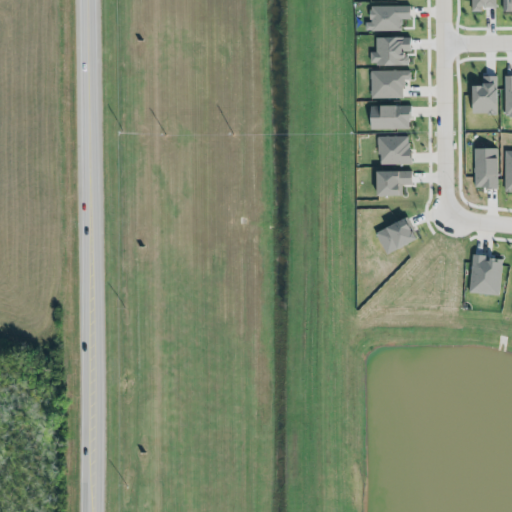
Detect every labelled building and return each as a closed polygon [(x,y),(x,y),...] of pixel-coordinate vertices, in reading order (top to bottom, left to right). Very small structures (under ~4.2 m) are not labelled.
[(494,7),(494,0),(469,0),(469,12),(480,12),(480,7),(494,7)] [(511,0),(501,0),(501,12),(511,12),(511,8),(511,7),(511,0)] [(408,5),(409,19),(400,19),(400,24),(399,25),(399,30),(363,30),(363,22),(369,22),(369,20),(367,20),(367,9),(369,9),(369,6),(408,5)] [(406,65),(406,52),(409,51),(409,36),(374,38),(374,52),(368,52),(369,66),(406,65)] [(369,71),(391,71),(391,69),(394,69),(394,70),(408,70),(408,79),(401,80),(401,98),(369,99),(369,95),(369,91),(370,91),(369,71)] [(511,75),(503,76),(503,116),(511,116),(511,75)] [(480,76),(495,76),(496,113),(492,113),(492,115),(485,115),(485,114),(468,114),(467,85),(478,85),(478,87),(478,83),(480,83),(480,76)] [(368,107),(377,107),(377,105),(392,105),(392,106),(410,106),(410,119),(408,119),(408,129),(368,130),(368,107)] [(375,136),(384,136),(384,135),(387,135),(387,137),(392,136),(392,135),(395,135),(395,136),(406,136),(406,142),(407,142),(408,151),(409,151),(410,164),(378,165),(378,155),(376,155),(375,136)] [(472,148),(495,148),(496,189),(481,189),(481,188),(472,188),(472,148)] [(504,193),(511,193),(511,149),(503,149),(504,193)] [(372,171),(410,170),(410,184),(400,184),(400,195),(372,196),(372,171)] [(374,230),(407,214),(419,239),(387,255),(374,230)] [(500,258),(470,256),(468,293),(498,295),(500,258)]
